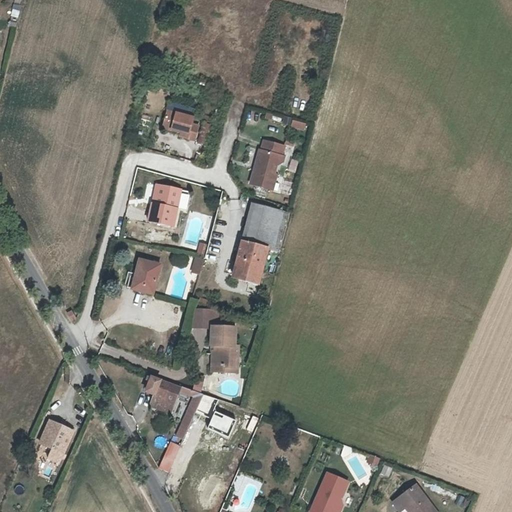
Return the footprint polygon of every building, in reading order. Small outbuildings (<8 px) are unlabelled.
[(187,133),(186,137),(194,139),(198,125),(192,122),(193,117),(168,110),(163,127),(181,131),(187,133)] [(291,120),(289,127),(303,132),(306,124),(291,120)] [(276,164),(280,162),(282,155),(284,145),(263,140),(261,149),(259,149),(255,161),(257,165),(256,168),(254,168),(250,183),(272,189),(277,174),(274,173),(276,164)] [(290,194),(291,182),(282,181),(280,192),(290,194)] [(158,204),(161,186),(157,185),(153,203),(158,204)] [(182,190),(161,186),(158,204),(153,203),(150,220),(175,226),(182,190)] [(283,225),(287,212),(253,203),(250,216),(283,225)] [(242,242),(266,248),(277,251),(283,225),(250,216),(242,242)] [(258,280),(266,248),(242,242),(233,275),(248,279),(248,277),(258,280)] [(209,246),(200,244),(197,256),(205,257),(209,246)] [(141,260),(137,277),(139,277),(136,289),(154,294),(161,265),(141,260)] [(201,275),(204,264),(197,262),(194,273),(201,275)] [(139,277),(137,277),(131,275),(128,287),(136,289),(139,277)] [(195,329),(212,330),(212,328),(214,328),(214,321),(214,314),(214,312),(196,312),(195,329)] [(212,374),(224,374),(225,369),(235,369),(235,359),(240,360),(240,349),(234,348),(235,330),(233,329),(217,329),(214,328),(212,328),(212,330),(211,346),(217,347),(216,352),(213,352),(212,374)] [(225,369),(224,374),(239,375),(240,360),(235,359),(235,369),(225,369)] [(202,387),(205,378),(198,375),(195,384),(202,387)] [(206,395),(155,378),(151,390),(158,393),(154,407),(175,414),(182,393),(196,397),(190,411),(178,437),(186,440),(197,414),(206,395)] [(56,447),(51,457),(62,462),(77,427),(55,418),(44,442),(56,447)] [(171,473),(177,461),(182,448),(173,443),(167,457),(162,469),(171,473)] [(376,466),(379,458),(369,455),(367,462),(376,466)] [(380,474),(389,476),(391,467),(383,465),(380,474)] [(350,480),(329,470),(309,511),(327,511),(336,495),(341,498),(350,480)] [(396,499),(403,508),(408,504),(414,511),(417,509),(419,511),(438,511),(441,510),(418,482),(396,499)] [(458,495),(455,505),(461,507),(464,497),(458,495)]
